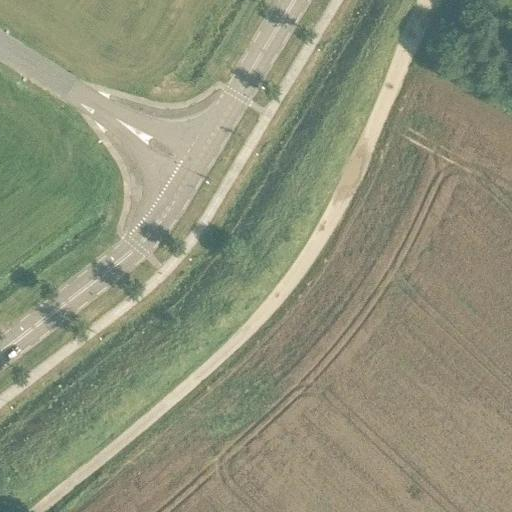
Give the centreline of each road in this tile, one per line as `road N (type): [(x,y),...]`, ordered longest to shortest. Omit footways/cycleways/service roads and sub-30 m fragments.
road 1 (track): [(38,511),(238,342),(293,282),(334,218),(432,0)]
road 2 (tertiary): [(0,355),(136,248),(193,171)]
road 3 (unclassified): [(0,45),(193,171)]
road 4 (tertiary): [(193,171),(294,0)]
